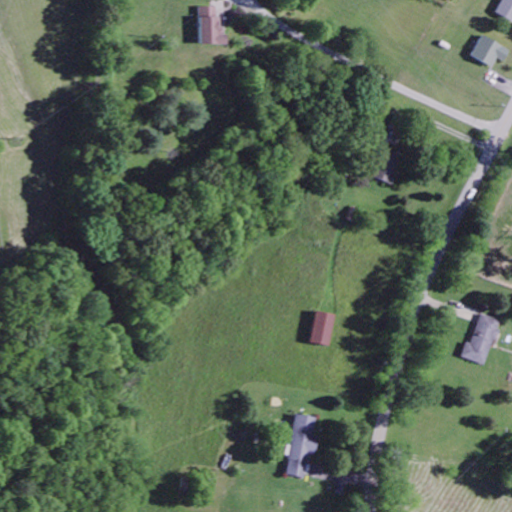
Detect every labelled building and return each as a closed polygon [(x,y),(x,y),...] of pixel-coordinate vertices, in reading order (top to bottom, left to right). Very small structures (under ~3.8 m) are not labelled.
[(511,0),(505,0),(497,16),(511,23),(511,0)] [(219,9),(202,8),(200,47),(224,48),(225,21),(219,20),(219,9)] [(510,52),(482,37),(471,58),(493,69),(497,61),(504,64),(510,52)] [(373,180),(392,187),(402,157),(383,151),(373,180)] [(309,345),(328,349),(334,317),(315,314),(309,345)] [(462,360),(486,368),(502,323),(482,317),(472,347),(467,345),(462,360)] [(316,420),(295,417),(286,477),(305,480),(309,457),(315,458),(318,439),(314,438),(316,420)]
